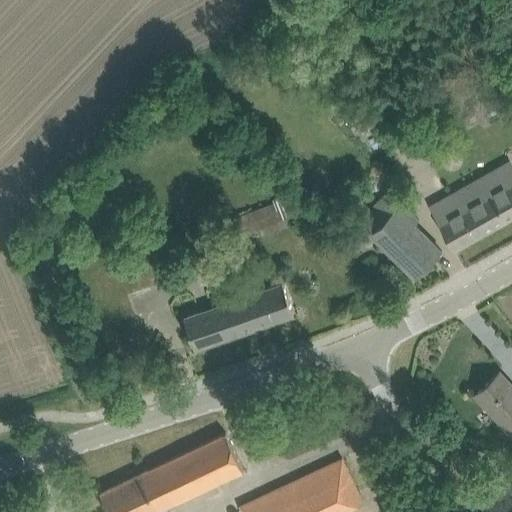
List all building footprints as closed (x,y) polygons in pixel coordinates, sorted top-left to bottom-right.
[(431,206),(445,232),(455,250),(511,217),(511,167),(510,164),(488,176),(487,174),(431,206)] [(343,201),(360,220),(358,222),(401,264),(415,278),(442,251),(428,237),(414,224),(419,220),(400,202),(396,206),(384,195),(370,209),(353,191),(343,201)] [(233,217),(241,234),(262,226),(265,232),(305,216),(295,192),(233,217)] [(281,279),(183,314),(195,349),(294,314),(281,279)] [(511,435),(511,385),(499,372),(475,394),(511,435)] [(109,511),(169,511),(167,506),(225,478),(243,469),(226,432),(100,492),(109,511)] [(240,506),(243,511),(339,511),(362,501),(342,458),(240,506)]
